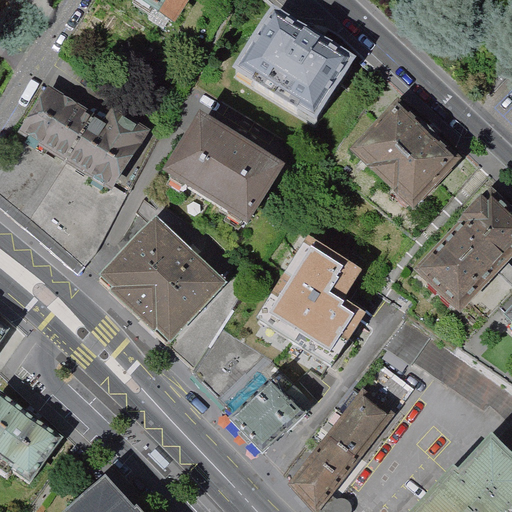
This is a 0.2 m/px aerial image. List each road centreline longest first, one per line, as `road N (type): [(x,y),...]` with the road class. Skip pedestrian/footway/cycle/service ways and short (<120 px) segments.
road 1 (primary): [(0,260),(125,371),(260,511)]
road 2 (residential): [(511,163),(345,4)]
road 3 (residential): [(84,0),(0,135)]
